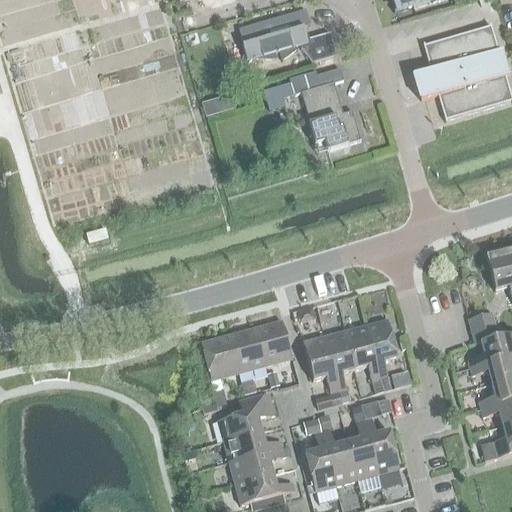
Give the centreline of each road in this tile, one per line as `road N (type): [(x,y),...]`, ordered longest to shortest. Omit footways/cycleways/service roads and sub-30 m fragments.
road 1 (tertiary): [(0,343),(394,244)]
road 2 (residential): [(428,511),(407,433),(440,425),(394,244)]
road 3 (residential): [(430,233),(360,0)]
